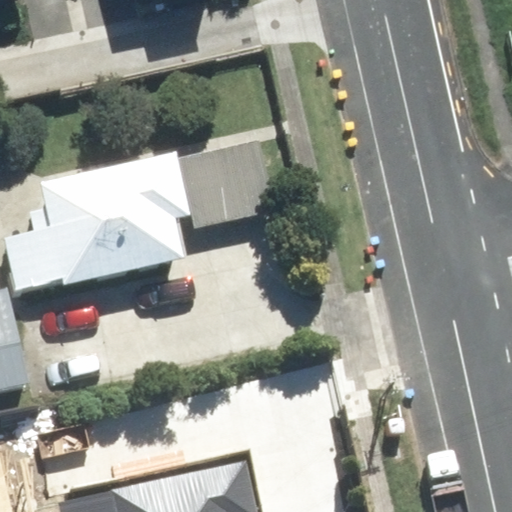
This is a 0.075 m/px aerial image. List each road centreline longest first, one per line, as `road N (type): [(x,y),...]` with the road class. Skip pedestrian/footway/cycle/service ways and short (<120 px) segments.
road 1 (tertiary): [(444,274),(381,0)]
road 2 (tertiary): [(498,511),(444,274)]
